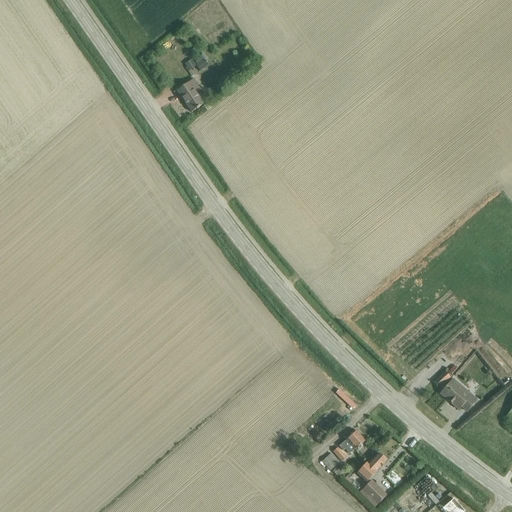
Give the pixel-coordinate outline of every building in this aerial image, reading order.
[(175,34),(166,41),(171,48),(180,42),(175,34)] [(197,64),(196,65),(201,71),(209,64),(204,59),(202,56),(195,61),(197,64)] [(177,91),(192,113),(204,105),(198,97),(203,93),(194,79),(177,91)] [(435,381),(441,387),(450,378),(445,372),(435,381)] [(451,381),(440,394),(459,410),(462,407),(467,412),(477,400),(472,395),(468,392),(466,394),(451,381)] [(341,388),(337,392),(355,409),(359,405),(341,388)] [(355,450),(365,441),(356,431),(339,447),(342,451),(345,449),(349,454),(355,449),(355,450)] [(332,452),(341,461),(346,458),(337,448),(332,452)] [(367,463),(357,474),(367,482),(376,472),(381,466),(382,467),(383,466),(382,466),(386,461),(378,453),(368,464),(367,463)] [(385,496),(371,481),(360,492),(374,507),(385,496)]
